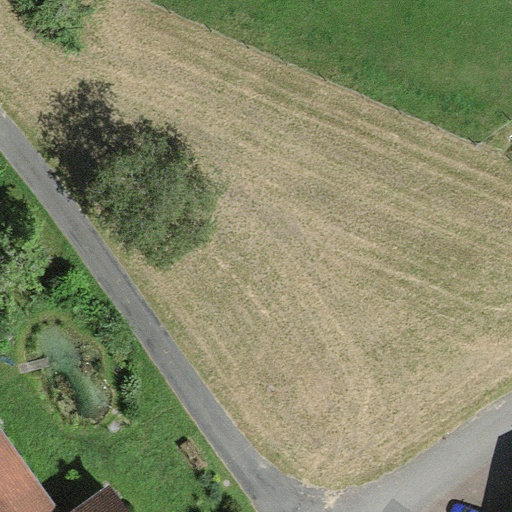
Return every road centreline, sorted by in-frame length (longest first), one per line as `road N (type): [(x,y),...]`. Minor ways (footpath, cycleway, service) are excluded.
road 1 (residential): [(0,127),(276,511)]
road 2 (residential): [(368,511),(511,408)]
